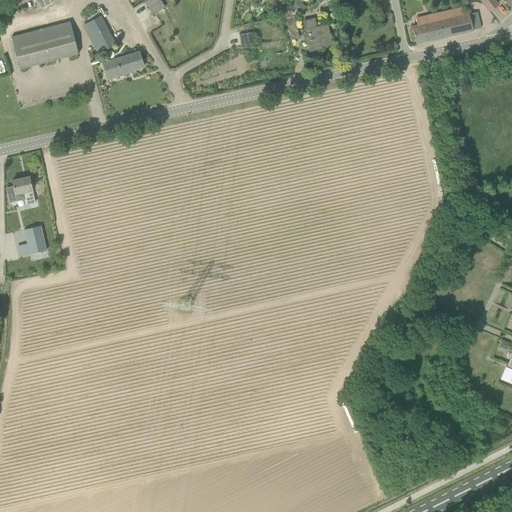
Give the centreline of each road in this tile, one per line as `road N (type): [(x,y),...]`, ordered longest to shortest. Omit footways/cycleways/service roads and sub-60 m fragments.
road 1 (tertiary): [(188,109),(406,60)]
road 2 (tertiary): [(0,150),(188,109)]
